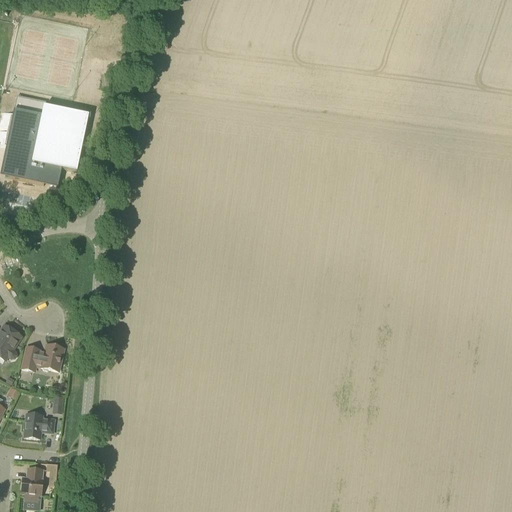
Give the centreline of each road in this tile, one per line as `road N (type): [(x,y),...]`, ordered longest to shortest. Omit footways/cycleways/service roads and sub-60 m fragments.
road 1 (tertiary): [(76,511),(104,221)]
road 2 (tertiary): [(104,221),(155,0)]
